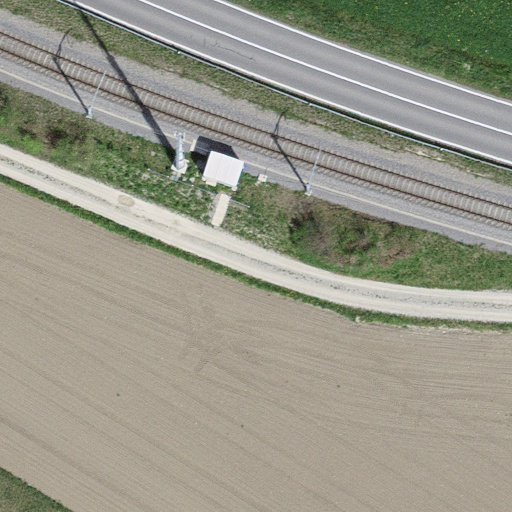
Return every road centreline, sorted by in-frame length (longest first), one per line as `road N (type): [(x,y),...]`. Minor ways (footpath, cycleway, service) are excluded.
road 1 (track): [(0,142),(344,297),(511,308)]
road 2 (secondary): [(511,116),(326,60),(181,0)]
